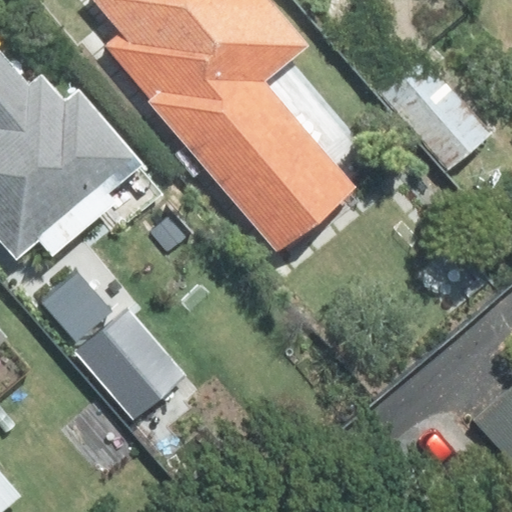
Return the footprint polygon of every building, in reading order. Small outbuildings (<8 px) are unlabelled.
[(106,42),(279,241),(356,175),(267,72),(311,34),(280,0),(102,0),(125,26),(106,42)] [(0,232),(18,253),(40,234),(53,250),(119,193),(111,183),(145,154),(80,78),(67,89),(45,63),(31,75),(0,39),(0,232)] [(448,168),(494,125),(425,49),(378,92),(448,168)] [(188,371),(128,301),(75,347),(135,417),(188,371)] [(0,335),(8,328),(0,318),(0,335)] [(0,508),(22,490),(0,463),(0,508)]
